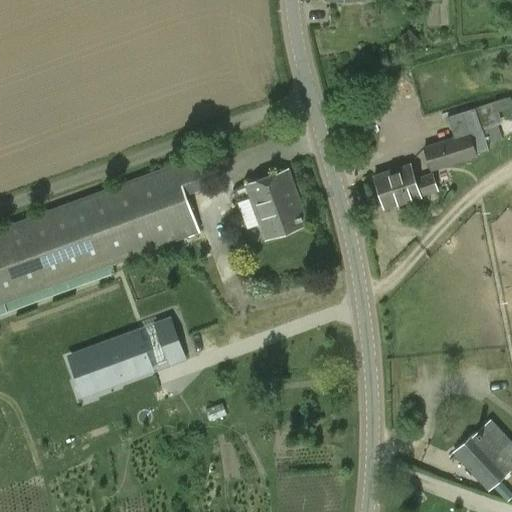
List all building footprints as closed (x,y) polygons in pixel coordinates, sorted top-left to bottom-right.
[(432,170),(477,155),(472,138),(426,153),(432,170)] [(0,229),(0,313),(115,273),(111,263),(200,231),(187,194),(212,186),(202,158),(0,229)] [(414,204),(412,200),(438,192),(432,173),(415,179),(410,165),(375,176),(386,209),(398,205),(399,209),(414,204)] [(256,212),(298,197),(288,170),(246,185),(256,212)] [(266,239),(308,224),(298,197),(256,212),(266,239)] [(118,339),(131,375),(201,350),(193,329),(182,333),(177,318),(118,339)] [(88,350),(101,386),(116,380),(103,345),(88,350)] [(511,444),(490,421),(455,453),(488,489),(489,490),(511,468),(511,444)]
